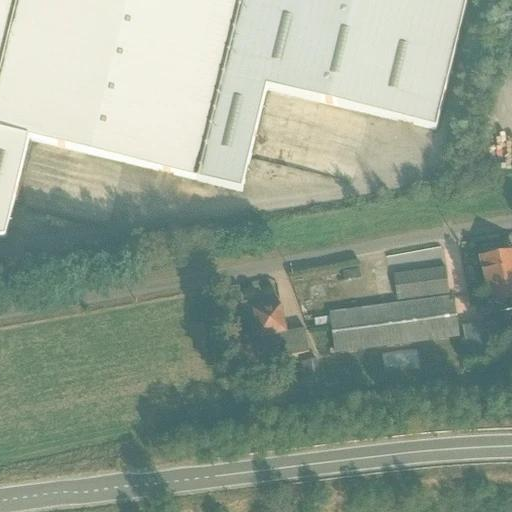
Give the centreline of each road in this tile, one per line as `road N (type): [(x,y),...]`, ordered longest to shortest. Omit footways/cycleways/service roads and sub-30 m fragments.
road 1 (unclassified): [(0,320),(511,233)]
road 2 (unclassified): [(511,447),(0,503)]
